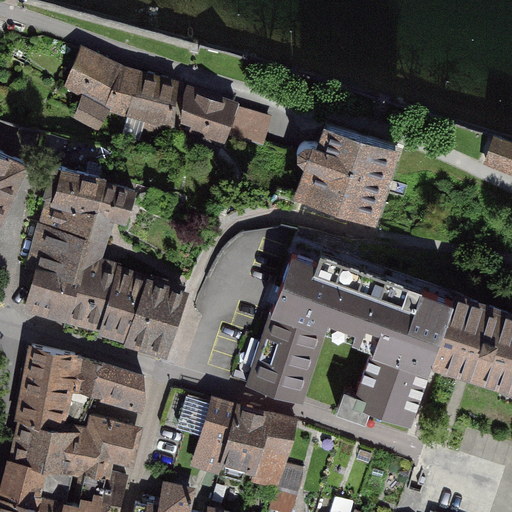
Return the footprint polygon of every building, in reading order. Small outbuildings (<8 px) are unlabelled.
[(120,66),(85,48),(69,82),(129,114),(144,73),(120,66)] [(175,82),(144,73),(129,114),(174,126),(175,82)] [(191,130),(223,144),(237,103),(187,85),(184,119),(193,123),(191,130)] [(270,118),(240,109),(233,131),(263,140),(270,118)] [(399,144),(327,121),(320,143),(313,141),(307,140),(302,143),(299,149),(298,155),(301,161),(306,164),(313,166),(303,199),(374,221),(399,144)] [(511,143),(511,142),(496,137),(487,159),(511,169),(511,144),(511,143)] [(0,221),(27,163),(0,150),(0,221)] [(51,193),(98,207),(105,180),(106,177),(55,164),(46,196),(50,197),(51,193)] [(135,190),(105,180),(98,207),(85,253),(96,256),(111,215),(126,220),(135,190)] [(153,189),(148,206),(169,212),(174,196),(153,189)] [(40,268),(79,276),(98,207),(51,193),(50,197),(31,265),(40,268)] [(318,261),(294,251),(245,383),(304,400),(326,328),(375,344),(355,401),(411,420),(433,362),(455,300),(321,252),(318,261)] [(79,276),(40,268),(29,305),(102,325),(118,268),(120,264),(96,256),(85,253),(79,276)] [(151,280),(118,268),(102,325),(133,335),(151,280)] [(185,291),(151,280),(133,335),(167,345),(185,291)] [(511,310),(458,292),(455,300),(433,362),(511,385),(511,310)] [(77,352),(33,344),(19,418),(21,419),(58,428),(60,420),(76,424),(82,425),(96,393),(103,394),(112,364),(77,355),(77,352)] [(144,375),(112,364),(103,394),(102,398),(143,409),(146,396),(144,375)] [(235,403),(209,396),(189,466),(216,473),(217,467),(235,403)] [(268,412),(235,403),(217,467),(251,476),(268,412)] [(301,421),(268,412),(251,476),(283,485),(289,463),(301,421)] [(60,420),(58,428),(21,419),(13,459),(44,465),(65,468),(76,424),(60,420)] [(129,456),(136,430),(97,420),(94,428),(76,424),(65,468),(84,472),(83,479),(86,480),(104,484),(108,468),(113,451),(129,456)] [(44,465),(13,459),(3,494),(34,503),(38,489),(44,465)] [(309,468),(289,463),(283,485),(282,489),(302,494),(309,468)] [(104,484),(96,511),(117,511),(128,473),(108,468),(104,484)] [(66,500),(62,511),(96,511),(104,484),(86,480),(82,494),(86,496),(85,504),(66,500)] [(159,506),(157,511),(186,511),(187,511),(192,489),(165,483),(159,506)] [(34,503),(3,494),(0,511),(37,511),(43,494),(44,490),(38,489),(34,503)] [(62,511),(66,500),(43,494),(37,511),(62,511)] [(157,511),(159,506),(137,500),(134,511),(157,511)]
